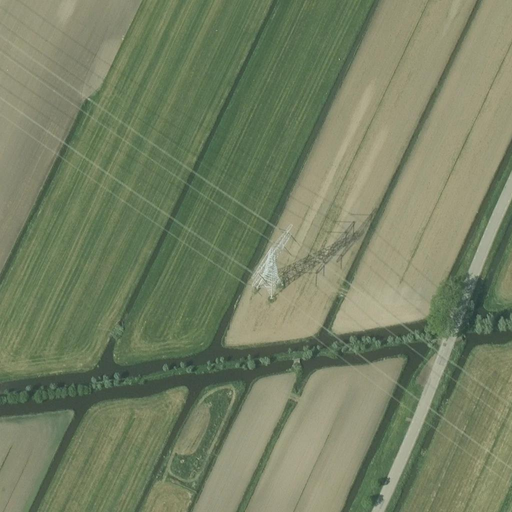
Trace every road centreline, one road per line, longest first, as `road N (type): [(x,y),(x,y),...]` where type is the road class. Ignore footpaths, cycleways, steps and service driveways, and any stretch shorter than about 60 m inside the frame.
road 1 (unclassified): [(377,511),(451,333)]
road 2 (unclassified): [(511,183),(451,333)]
road 3 (track): [(337,289),(464,299)]
